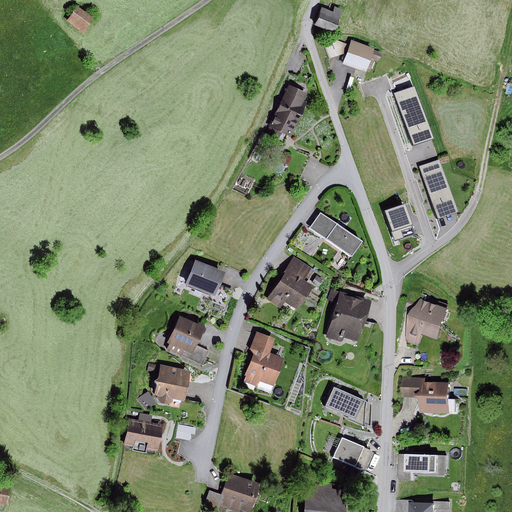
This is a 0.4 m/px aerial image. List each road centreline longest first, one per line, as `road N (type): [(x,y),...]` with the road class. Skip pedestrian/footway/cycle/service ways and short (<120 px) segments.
road 1 (track): [(109,511),(135,310),(233,178),(306,26)]
road 2 (residential): [(377,511),(393,288),(354,174)]
road 3 (residential): [(354,174),(332,181),(245,302),(214,470)]
road 4 (track): [(0,159),(88,83),(207,0)]
road 5 (residential): [(354,174),(306,26),(314,0)]
